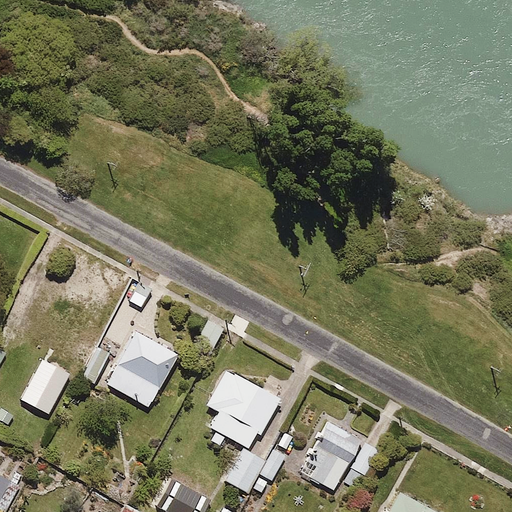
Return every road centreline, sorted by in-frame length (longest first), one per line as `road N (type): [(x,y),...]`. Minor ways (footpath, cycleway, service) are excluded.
road 1 (track): [(33,0),(111,16),(148,48),(194,50),(234,99),(366,184),(401,259),(413,264),(492,251),(511,265)]
road 2 (residential): [(511,449),(0,170)]
